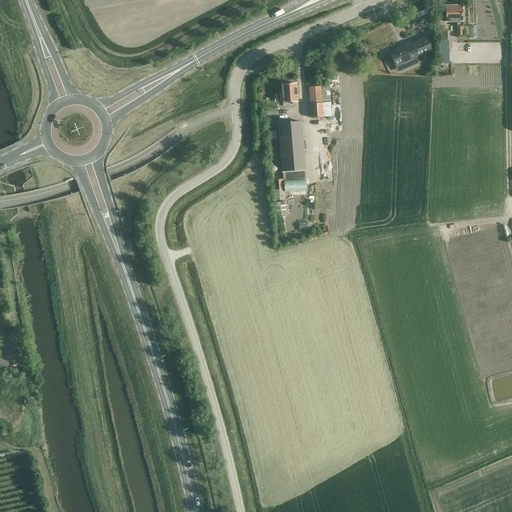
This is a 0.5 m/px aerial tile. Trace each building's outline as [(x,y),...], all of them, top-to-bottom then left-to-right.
[(457,34),(463,34),(462,4),(445,5),(446,21),(457,21),(457,34)] [(401,47),(389,52),(396,67),(431,52),(425,37),(409,43),(409,42),(400,46),(401,47)] [(448,41),(439,41),(440,63),(448,63),(448,41)] [(283,102),(297,101),(296,83),(281,84),(283,102)] [(312,117),(323,117),(321,86),(310,87),(312,117)] [(282,171),(305,169),(302,121),(279,123),(282,171)] [(284,199),(283,189),(273,190),(274,200),(284,199)] [(285,214),(285,202),(274,202),(275,214),(285,214)] [(480,375),(511,366),(511,264),(501,224),(443,240),(480,375)] [(15,433),(19,435),(29,405),(0,395),(0,420),(1,420),(13,424),(13,426),(13,429),(15,433)]
